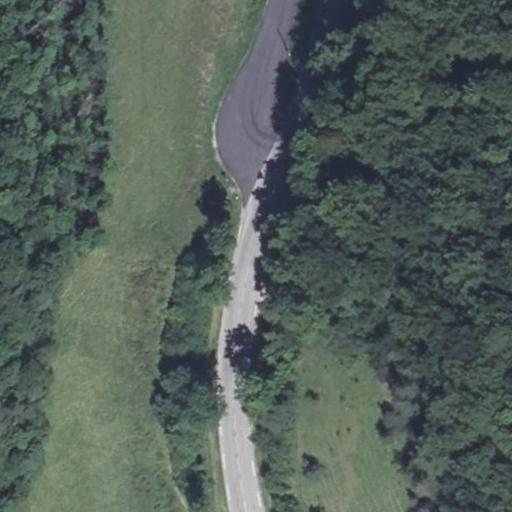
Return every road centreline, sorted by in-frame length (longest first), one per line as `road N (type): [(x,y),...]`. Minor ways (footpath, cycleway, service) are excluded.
road 1 (secondary): [(249,511),(238,446),(237,324),(277,184)]
road 2 (tertiary): [(281,0),(243,136),(255,169),(277,184)]
road 3 (secondary): [(277,184),(333,0)]
